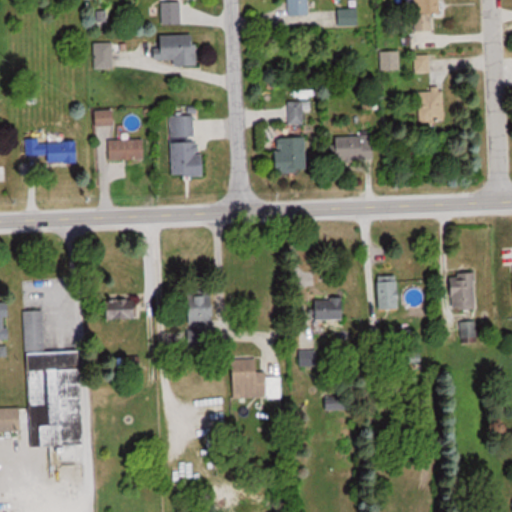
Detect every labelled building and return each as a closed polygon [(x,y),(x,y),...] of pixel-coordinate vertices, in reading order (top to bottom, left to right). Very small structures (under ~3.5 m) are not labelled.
[(289,0),(289,14),(309,14),(308,0),(289,0)] [(432,29),(433,12),(442,12),(442,0),(417,0),(417,29),(432,29)] [(183,1),(163,1),(163,23),(183,23),(183,1)] [(177,65),(200,64),(198,33),(158,35),(159,59),(177,58),(177,65)] [(114,66),(114,42),(98,42),(98,66),(114,66)] [(382,50),(382,69),(400,69),(400,50),(382,50)] [(419,120),(445,120),(445,90),(419,90),(419,120)] [(314,122),(314,99),(290,99),(290,122),(314,122)] [(115,123),(114,108),(96,110),(98,124),(115,123)] [(206,153),(197,153),(196,114),(172,114),(173,175),(207,174),(206,153)] [(337,134),(337,159),(375,159),(375,134),(337,134)] [(308,136),(279,137),(279,171),(309,170),(308,136)] [(146,138),(110,138),(110,159),(146,159),(146,138)] [(49,156),(50,162),(80,161),(79,139),(27,141),(28,157),(49,156)] [(511,263),(511,247),(502,247),(502,263),(511,263)] [(478,308),(477,272),(454,272),(454,308),(478,308)] [(380,280),(380,308),(401,308),(401,280),(380,280)] [(214,294),(189,294),(190,347),(216,346),(214,294)] [(140,319),(140,299),(111,299),(111,319),(140,319)] [(348,319),(348,299),(315,299),(315,319),(348,319)] [(0,340),(13,340),(13,303),(0,303),(0,340)] [(83,350),(46,351),(44,309),(26,310),(32,432),(41,432),(42,446),(66,444),(65,414),(86,413),(83,350)] [(462,320),(462,337),(478,337),(478,320),(462,320)] [(301,365),(318,365),(318,350),(301,350),(301,365)] [(282,396),(282,376),(269,376),(269,370),(260,370),(260,357),(235,358),(236,397),(282,396)] [(0,406),(0,430),(22,430),(22,407),(0,406)]
